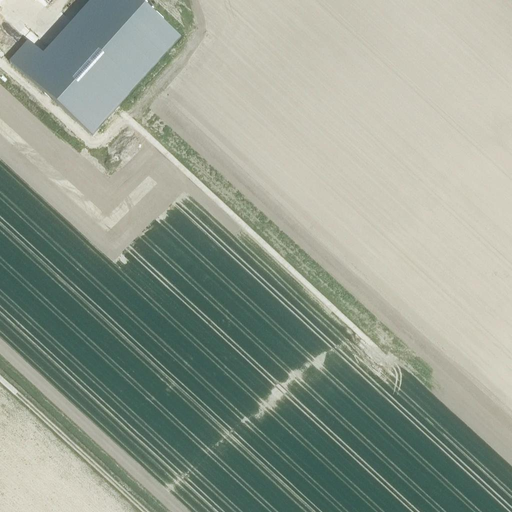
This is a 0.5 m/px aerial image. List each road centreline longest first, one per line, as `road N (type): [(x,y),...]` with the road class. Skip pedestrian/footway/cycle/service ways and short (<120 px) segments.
road 1 (track): [(0,67),(88,147),(124,115),(384,357)]
road 2 (track): [(0,378),(145,511)]
